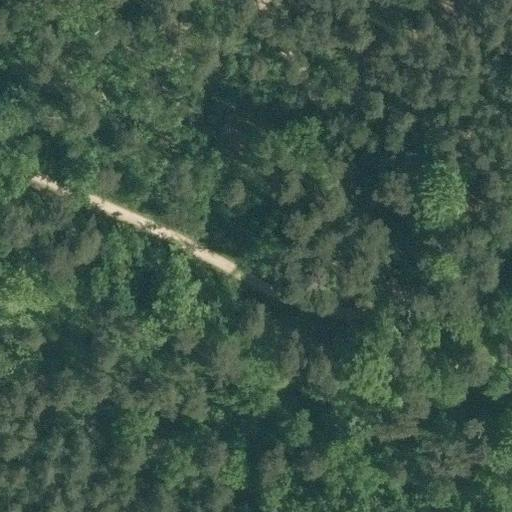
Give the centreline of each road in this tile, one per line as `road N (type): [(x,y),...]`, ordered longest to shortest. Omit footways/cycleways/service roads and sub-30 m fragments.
road 1 (track): [(0,162),(311,306),(352,317),(410,315),(511,287)]
road 2 (track): [(275,0),(410,315)]
